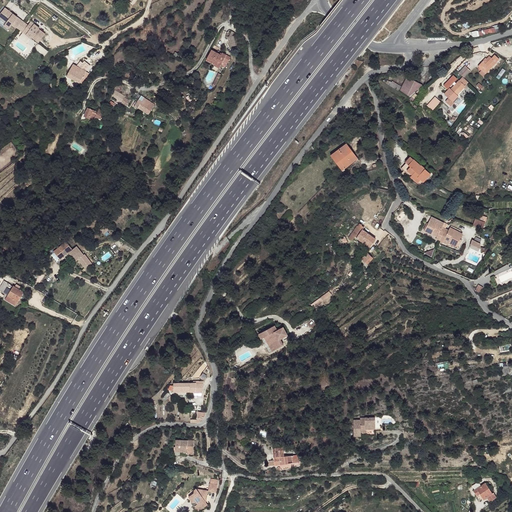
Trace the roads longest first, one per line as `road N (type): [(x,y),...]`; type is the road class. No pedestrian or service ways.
road 1 (motorway): [(29,511),(187,255),(384,0)]
road 2 (motorway): [(359,0),(125,314),(6,511)]
road 3 (unclassified): [(318,0),(78,335),(48,393),(0,449)]
road 4 (unclassified): [(218,388),(199,328),(204,309),(268,198),(364,78)]
road 5 (unclassified): [(511,322),(385,227),(399,200),(364,78)]
road 6 (unclassified): [(417,511),(383,474),(244,476),(222,460),(214,438),(218,388)]
road 7 (unclassified): [(94,511),(124,448),(163,424),(200,424),(218,388)]
road 8 (unknown): [(483,40),(485,48),(464,57),(423,103),(424,129),(376,105)]
road 9 (unknown): [(150,0),(140,19),(111,37),(49,2)]
